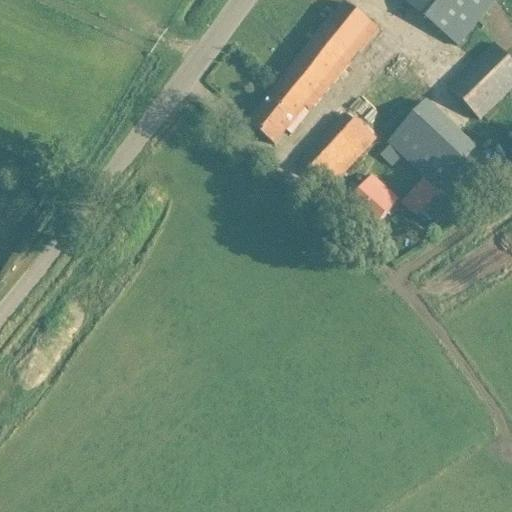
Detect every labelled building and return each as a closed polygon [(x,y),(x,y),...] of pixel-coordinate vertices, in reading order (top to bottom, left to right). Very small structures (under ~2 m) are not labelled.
[(401,0),(410,7),(458,47),(497,0),(401,0)] [(249,125),(264,137),(275,146),(305,108),(309,112),(379,30),(345,5),(249,125)] [(511,62),(495,45),(449,90),(479,121),(511,89),(511,62)] [(398,58),(301,165),(328,190),(427,86),(398,58)] [(388,144),(438,190),(455,206),(492,166),(426,104),(388,144)] [(372,178),(346,206),(373,230),(398,202),(372,178)] [(424,180),(401,205),(420,220),(442,195),(424,180)]
